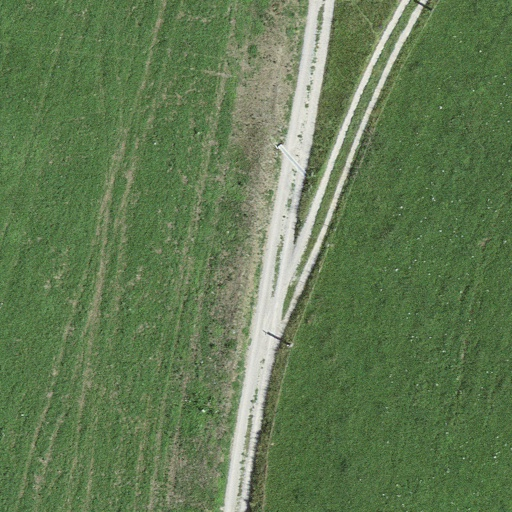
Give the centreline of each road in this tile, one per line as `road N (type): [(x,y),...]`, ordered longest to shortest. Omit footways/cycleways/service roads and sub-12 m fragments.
road 1 (track): [(266,339),(373,82),(416,0)]
road 2 (track): [(266,339),(323,0)]
road 3 (track): [(234,511),(266,339)]
